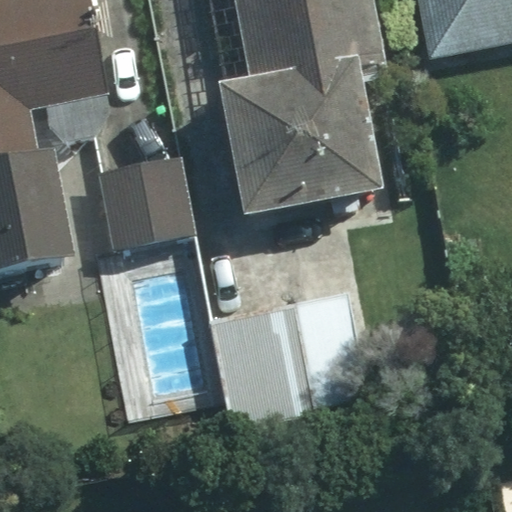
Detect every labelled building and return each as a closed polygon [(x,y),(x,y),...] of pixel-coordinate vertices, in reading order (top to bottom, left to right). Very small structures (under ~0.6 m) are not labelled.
[(29,169),(21,124),(100,110),(81,0),(0,0),(0,284),(48,276),(47,273),(64,270),(46,167),(29,169)] [(228,0),(246,81),(209,89),(240,236),(374,208),(345,76),(380,69),(365,0),(228,0)] [(511,0),(408,0),(423,69),(511,50),(511,0)] [(182,163),(92,176),(103,259),(193,247),(182,163)] [(346,304),(207,332),(230,444),(369,416),(346,304)]
